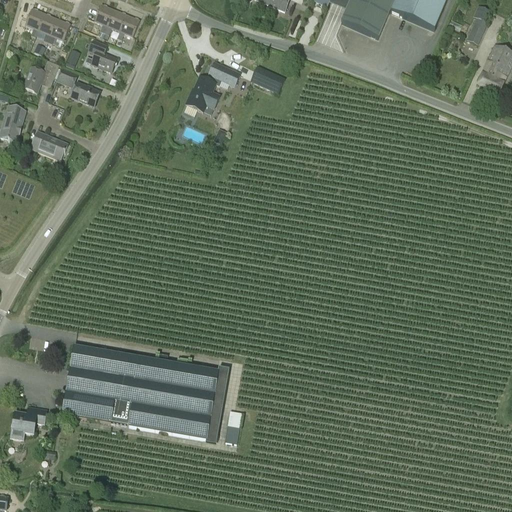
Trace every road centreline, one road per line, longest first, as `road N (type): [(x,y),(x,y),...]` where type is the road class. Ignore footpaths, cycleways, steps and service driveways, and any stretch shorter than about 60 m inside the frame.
road 1 (unclassified): [(511,133),(173,4)]
road 2 (tertiary): [(12,292),(104,152)]
road 3 (tertiary): [(104,152),(173,4)]
